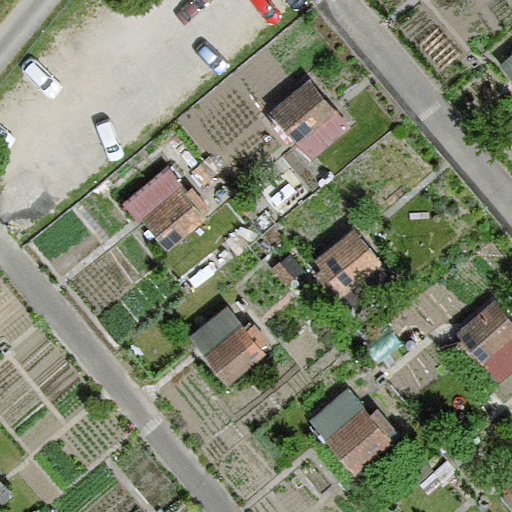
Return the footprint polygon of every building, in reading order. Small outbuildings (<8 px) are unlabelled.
[(309,77),(273,105),(296,133),(331,104),(309,77)] [(180,184),(145,212),(167,240),(203,211),(180,184)] [(353,225),(318,254),(341,282),(376,253),(353,225)] [(511,316),(493,294),(459,324),(482,351),(511,325),(511,316)] [(240,318),(205,347),(228,375),(263,346),(240,318)] [(365,406),(330,435),(353,462),(388,433),(365,406)]
